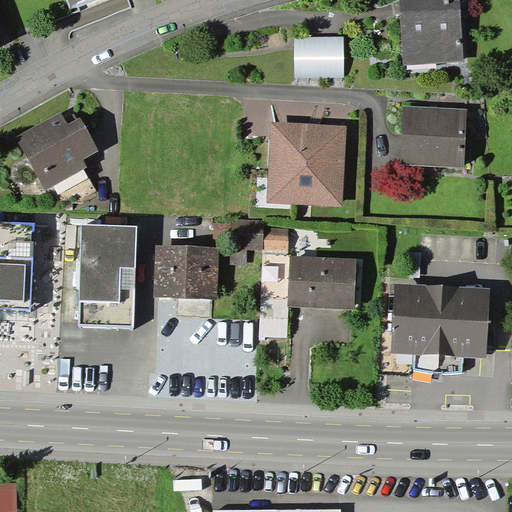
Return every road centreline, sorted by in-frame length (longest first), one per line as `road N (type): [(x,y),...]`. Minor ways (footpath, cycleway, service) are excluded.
road 1 (primary): [(0,422),(511,444)]
road 2 (residential): [(0,103),(64,66),(230,0)]
